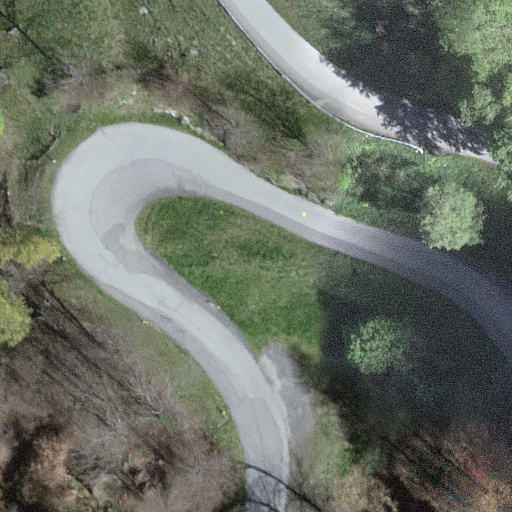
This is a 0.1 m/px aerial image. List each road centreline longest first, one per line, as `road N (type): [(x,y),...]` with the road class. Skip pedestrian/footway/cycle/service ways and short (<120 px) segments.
road 1 (unclassified): [(268,511),(271,456),(223,356),(109,255),(97,232),(94,187),(110,165),(139,156),(177,163),(461,279),(511,323)]
road 2 (unclassified): [(511,152),(390,118),(336,92),(242,0)]
